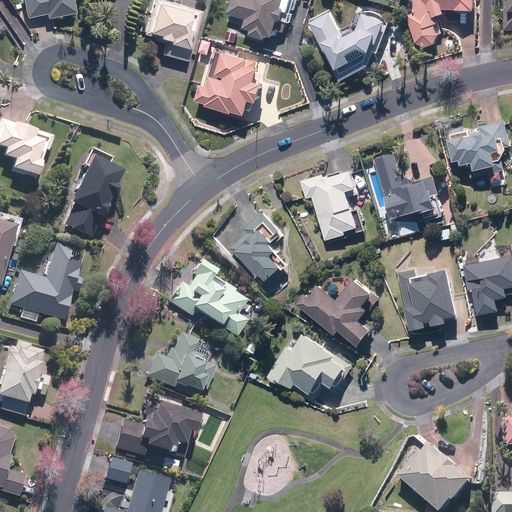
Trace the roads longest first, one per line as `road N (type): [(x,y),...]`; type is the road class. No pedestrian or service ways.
road 1 (residential): [(57,511),(112,314),(160,228),(203,188)]
road 2 (residential): [(203,188),(284,144),(511,69)]
road 3 (residential): [(152,119),(61,92),(40,70),(47,53),(77,51),(131,74),(143,93)]
road 4 (residential): [(500,355),(445,396),(413,403),(393,395),(395,374),(407,364),(474,352)]
